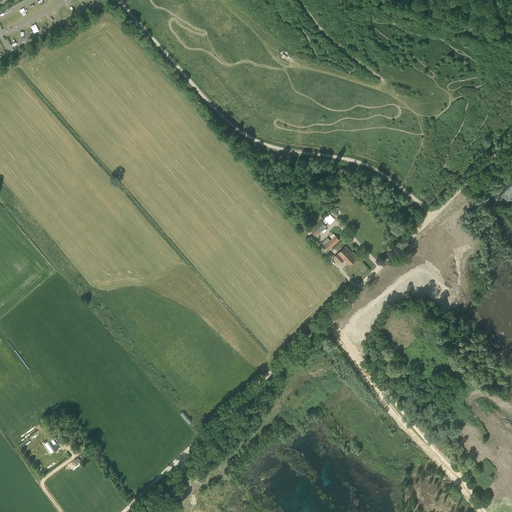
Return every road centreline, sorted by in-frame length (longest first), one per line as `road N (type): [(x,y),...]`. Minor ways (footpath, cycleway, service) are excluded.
road 1 (track): [(116,0),(243,134),(279,149),(358,161),(425,209)]
road 2 (track): [(124,511),(353,292)]
road 3 (track): [(299,0),(381,79),(376,87),(306,65),(223,0)]
road 4 (unclassified): [(353,292),(511,140)]
road 5 (track): [(511,46),(373,0)]
road 6 (track): [(425,209),(511,125)]
